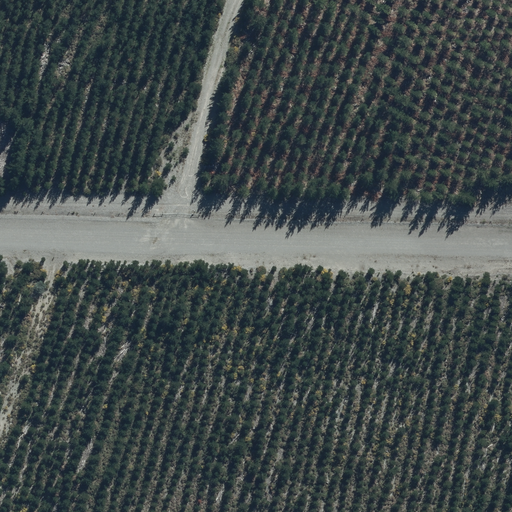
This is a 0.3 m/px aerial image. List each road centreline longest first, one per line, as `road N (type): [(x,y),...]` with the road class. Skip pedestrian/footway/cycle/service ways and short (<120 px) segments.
road 1 (unclassified): [(0,234),(511,245)]
road 2 (track): [(237,0),(186,179),(182,237)]
road 3 (track): [(0,198),(185,202)]
